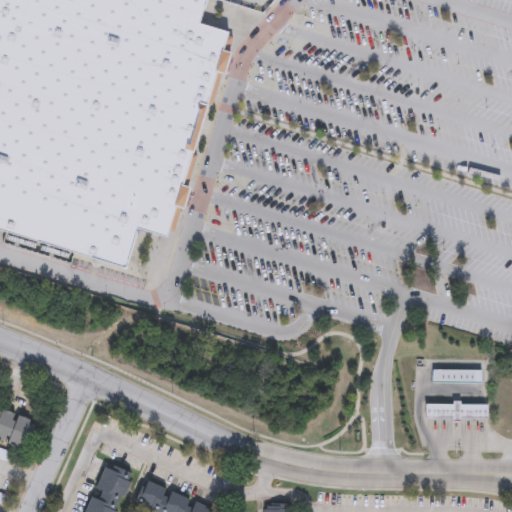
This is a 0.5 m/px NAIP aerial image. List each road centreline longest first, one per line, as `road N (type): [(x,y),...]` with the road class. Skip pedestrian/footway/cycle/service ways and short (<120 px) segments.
road 1 (tertiary): [(0,334),(273,455),(360,470),(464,473)]
road 2 (residential): [(90,373),(29,511)]
